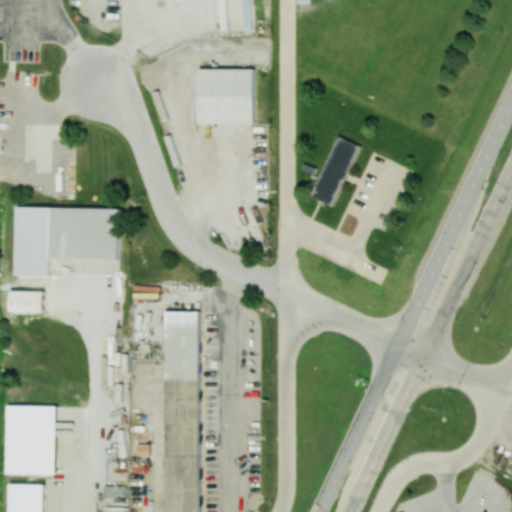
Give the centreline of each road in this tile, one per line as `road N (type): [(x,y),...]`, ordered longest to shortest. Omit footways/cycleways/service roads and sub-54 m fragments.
road 1 (primary): [(511,106),(320,511)]
road 2 (primary): [(350,511),(511,171)]
road 3 (residential): [(271,511),(288,471),(288,292),(400,344)]
road 4 (residential): [(90,80),(131,120),(185,234),(288,292)]
